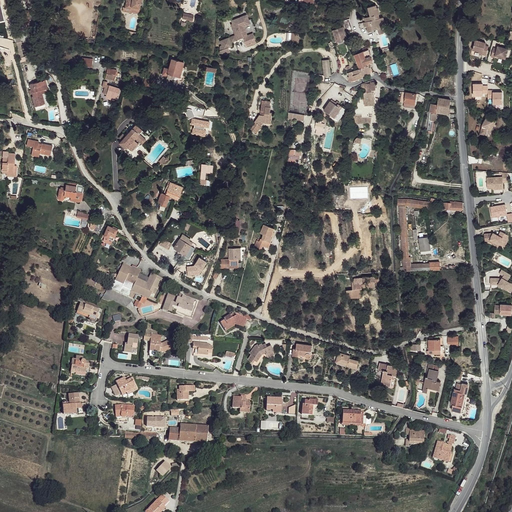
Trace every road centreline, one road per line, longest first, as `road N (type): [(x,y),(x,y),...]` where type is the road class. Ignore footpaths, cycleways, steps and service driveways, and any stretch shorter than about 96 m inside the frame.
road 1 (residential): [(0,119),(70,139),(136,246),(185,286),(376,352),(481,325)]
road 2 (residential): [(104,363),(329,389),(466,429)]
road 3 (residential): [(460,100),(481,325)]
